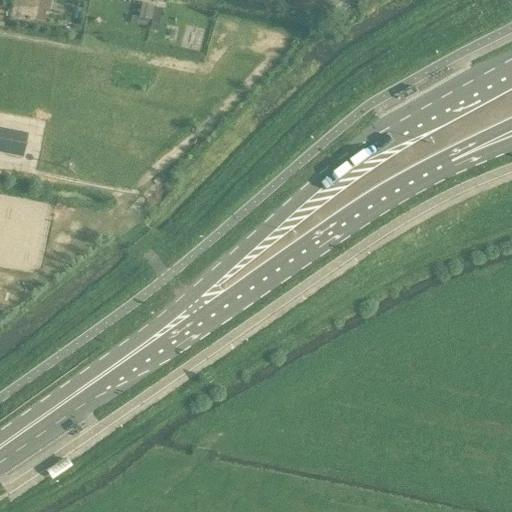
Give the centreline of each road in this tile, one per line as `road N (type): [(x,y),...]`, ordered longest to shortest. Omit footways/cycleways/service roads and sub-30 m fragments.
road 1 (primary): [(511,69),(330,174),(151,340)]
road 2 (primary): [(151,340),(242,297),(369,207),(501,135)]
road 3 (primary): [(0,446),(151,340)]
